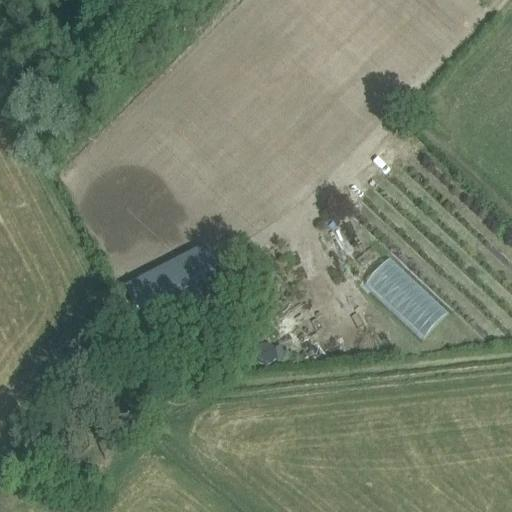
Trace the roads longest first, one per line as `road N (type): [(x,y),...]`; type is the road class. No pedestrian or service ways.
road 1 (track): [(511,367),(162,403),(0,93)]
road 2 (unknown): [(511,6),(411,114)]
